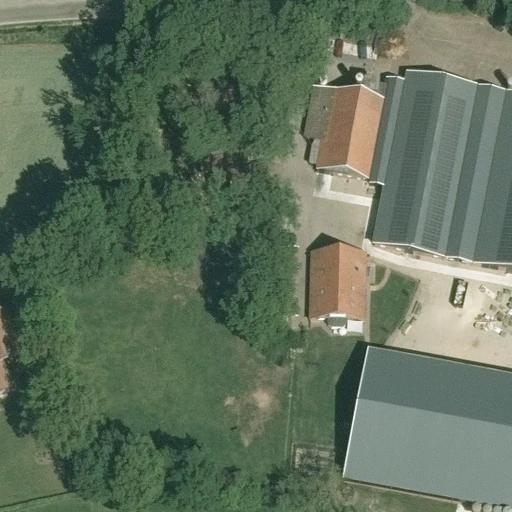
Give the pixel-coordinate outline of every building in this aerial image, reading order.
[(391,72),(393,33),(375,31),(373,71),(391,72)] [(442,262),(466,129),(486,133),(494,94),(406,77),(402,103),(374,249),(442,262)] [(386,105),(332,95),(313,91),(303,142),(313,144),(308,169),(317,171),(317,175),(371,185),(386,105)] [(245,153),(271,146),(265,120),(239,126),(243,142),(195,154),(201,179),(224,174),(232,207),(273,198),(265,164),(249,168),(245,153)] [(0,207),(5,228),(26,223),(9,148),(0,149),(0,207)] [(271,252),(269,321),(297,322),(299,273),(298,273),(299,253),(271,252)] [(363,324),(365,258),(311,256),(309,323),(363,324)] [(0,365),(0,363),(24,352),(4,311),(0,313),(0,396),(12,390),(0,365)] [(372,511),(396,511),(393,499),(370,504),(372,511)]
